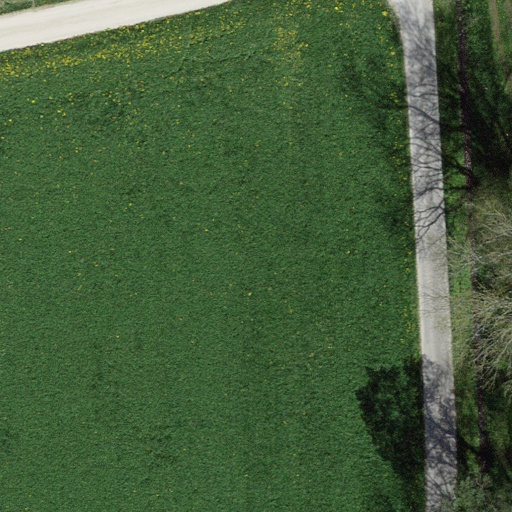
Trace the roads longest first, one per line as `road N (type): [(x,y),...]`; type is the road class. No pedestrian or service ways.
road 1 (unclassified): [(443,511),(415,0)]
road 2 (track): [(0,24),(121,0)]
